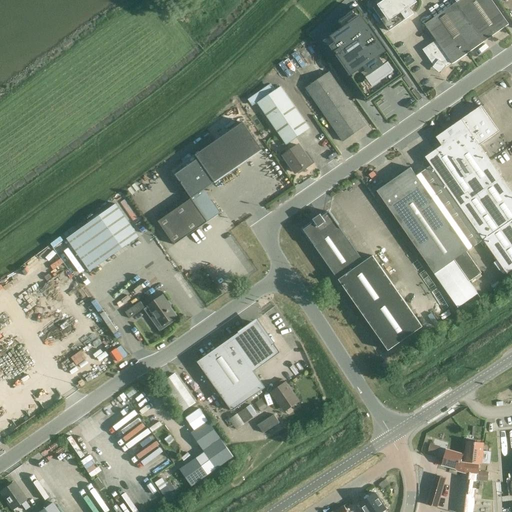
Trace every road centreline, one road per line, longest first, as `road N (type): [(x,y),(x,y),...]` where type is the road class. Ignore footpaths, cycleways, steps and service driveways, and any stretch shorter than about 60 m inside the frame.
road 1 (unclassified): [(287,273),(269,242),(268,226),(280,212),(511,53)]
road 2 (unclassified): [(0,464),(287,273)]
road 3 (unclassified): [(392,435),(287,273)]
road 4 (secondary): [(392,435),(511,358)]
road 5 (secondary): [(392,435),(274,511)]
